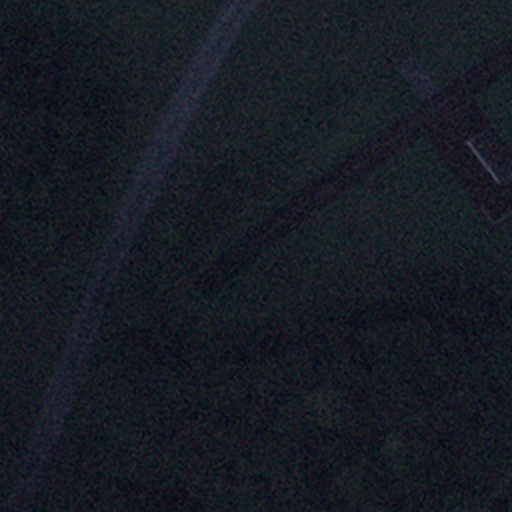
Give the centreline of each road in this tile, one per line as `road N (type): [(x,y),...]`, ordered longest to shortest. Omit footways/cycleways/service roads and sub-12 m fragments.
road 1 (unclassified): [(256,0),(239,20),(66,426),(14,511)]
road 2 (track): [(202,109),(65,0)]
road 3 (track): [(66,426),(205,511)]
